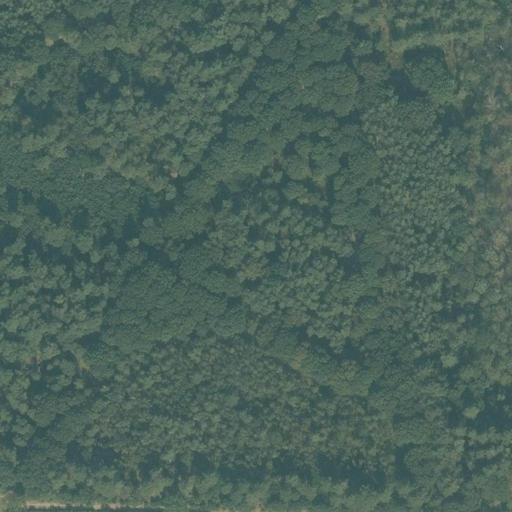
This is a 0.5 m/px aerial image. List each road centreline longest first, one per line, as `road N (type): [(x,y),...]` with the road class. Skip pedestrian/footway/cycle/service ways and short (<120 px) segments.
road 1 (track): [(304,0),(1,508)]
road 2 (track): [(327,0),(439,511)]
